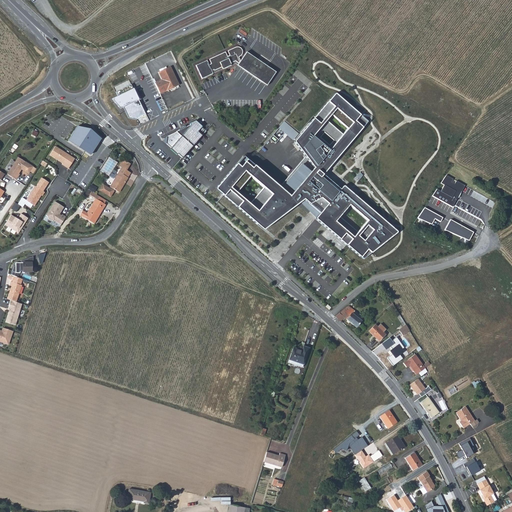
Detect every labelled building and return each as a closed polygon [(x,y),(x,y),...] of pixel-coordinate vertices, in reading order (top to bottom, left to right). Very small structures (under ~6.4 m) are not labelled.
[(235,61),(236,61),(239,56),(241,55),(242,51),(241,49),(238,47),(236,47),(228,51),(230,55),(227,56),(225,52),(209,59),(211,64),(209,65),(207,60),(196,65),(202,79),(213,73),(212,71),(235,61)] [(249,54),(246,52),(240,61),(239,56),(236,61),(238,64),(237,65),(240,67),(249,54)] [(267,85),(276,72),(249,54),(240,67),(267,85)] [(155,83),(160,93),(166,90),(179,84),(170,66),(158,72),(161,79),(155,83)] [(138,84),(136,89),(143,102),(160,94),(160,93),(155,83),(152,77),(138,84)] [(250,165),(225,194),(264,227),(301,199),(361,257),(363,259),(364,259),(396,233),(397,233),(397,232),(397,231),(344,186),(343,186),(340,189),(323,175),(367,123),(368,122),(368,121),(367,121),(337,94),(336,94),(335,94),(334,94),(294,141),(294,142),(307,159),(281,189),(285,192),(284,194),(250,165)] [(182,158),(206,131),(196,122),(177,132),(167,136),(166,144),(182,158)] [(75,127),(66,141),(90,156),(100,139),(89,130),(75,127)] [(62,164),(68,169),(75,159),(55,146),(50,155),(62,163),(62,164)] [(18,157),(7,175),(16,180),(19,174),(18,174),(21,169),(23,169),(23,170),(28,174),(33,167),(18,157)] [(119,165),(122,167),(125,169),(129,163),(123,159),(119,165)] [(127,177),(130,172),(125,169),(122,167),(110,186),(109,188),(103,184),(99,190),(110,197),(114,189),(118,192),(121,187),(122,188),(125,183),(124,182),(125,180),(126,181),(128,177),(127,177)] [(465,186),(465,185),(446,174),(441,183),(444,185),(441,190),(437,188),(433,195),(453,207),(454,205),(454,204),(465,186)] [(26,201),(34,206),(41,196),(42,196),(44,193),(43,192),(49,183),(41,178),(36,187),(35,187),(26,201)] [(97,199),(104,204),(106,200),(91,191),(89,195),(96,198),(97,199)] [(106,205),(104,204),(97,199),(96,198),(87,213),(82,210),(79,215),(94,224),(106,205)] [(20,206),(15,202),(11,209),(16,212),(20,206)] [(61,225),(66,217),(63,215),(61,216),(59,215),(64,207),(55,202),(46,216),(48,216),(49,219),(51,220),(54,221),(61,225)] [(443,217),(425,207),(419,218),(432,225),(435,219),(440,222),(443,217)] [(11,215),(5,225),(18,234),(28,218),(21,214),(18,219),(11,215)] [(473,232),(451,220),(445,230),(469,240),(473,232)] [(14,266),(12,273),(16,273),(20,273),(20,271),(32,271),(33,265),(32,263),(28,263),(27,259),(22,260),(23,263),(16,263),(16,267),(14,266)] [(11,300),(16,302),(22,285),(21,285),(23,279),(15,276),(14,276),(12,282),(11,281),(10,285),(12,286),(7,299),(11,300)] [(16,302),(11,300),(8,309),(9,309),(10,310),(9,312),(8,312),(5,322),(15,325),(22,304),(16,302)] [(391,303),(385,309),(387,311),(393,306),(391,303)] [(335,316),(340,321),(344,317),(356,327),(360,320),(356,317),(359,314),(348,305),(335,316)] [(397,330),(401,335),(408,329),(405,324),(397,330)] [(380,325),(378,327),(375,325),(369,331),(378,341),(385,334),(383,332),(386,330),(380,325)] [(13,331),(3,328),(2,331),(0,330),(0,341),(8,344),(13,331)] [(300,352),(291,349),(288,361),(302,366),(308,348),(302,346),(300,352)] [(410,366),(416,375),(425,369),(417,355),(404,363),(407,367),(410,366)] [(419,379),(411,385),(418,395),(426,390),(419,379)] [(440,414),(428,398),(421,403),(432,419),(440,414)] [(459,422),(463,428),(470,423),(469,421),(473,418),(465,407),(456,413),(459,419),(460,418),(462,420),(460,421),(459,422)] [(396,422),(388,411),(379,417),(386,429),(396,422)] [(469,421),(470,423),(472,426),(479,422),(477,419),(474,421),(473,418),(469,421)] [(404,446),(397,435),(385,443),(392,454),(404,446)] [(421,464),(413,452),(404,457),(412,470),(421,464)] [(280,456),(279,458),(266,454),(263,464),(281,470),(285,458),(280,456)] [(417,477),(420,481),(416,483),(423,494),(427,492),(434,488),(434,485),(429,476),(430,476),(427,471),(417,477)] [(363,492),(370,488),(364,477),(357,481),(363,492)] [(485,480),(476,484),(479,490),(483,498),(482,499),(484,502),(490,499),(491,497),(490,495),(492,494),(485,480)] [(277,489),(281,490),(282,489),(283,485),(274,482),(272,488),(277,490),(277,489)] [(129,488),(127,500),(132,501),(132,500),(144,502),(143,503),(148,504),(150,492),(129,488)] [(511,511),(511,492),(508,495),(511,502),(511,507),(503,511),(511,511)]
